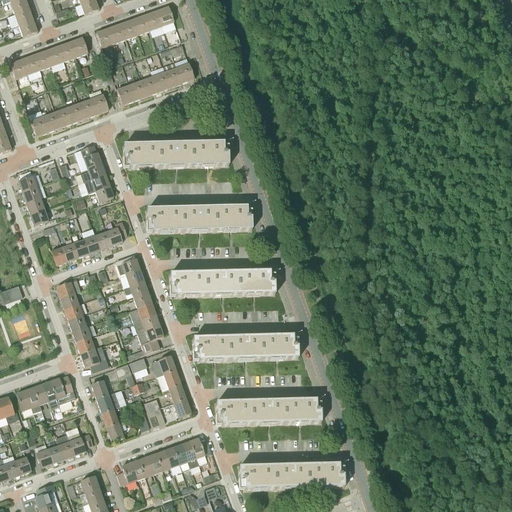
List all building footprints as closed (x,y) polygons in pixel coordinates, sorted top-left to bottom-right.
[(24,0),(10,5),(14,17),(28,11),(24,0)] [(98,12),(94,0),(79,6),(84,17),(98,12)] [(156,14),(161,29),(173,25),(168,9),(156,14)] [(28,11),(14,17),(18,28),(32,23),(28,11)] [(57,20),(66,17),(64,11),(55,14),(57,20)] [(156,14),(144,18),(149,33),(161,29),(156,14)] [(149,33),(144,18),(132,22),(137,37),(149,33)] [(120,26),(125,42),(137,37),(132,22),(120,26)] [(32,23),(18,28),(22,40),(37,34),(32,23)] [(108,31),(113,46),(125,42),(120,26),(108,31)] [(101,50),(113,46),(108,31),(96,35),(101,50)] [(81,40),(69,45),(75,60),(87,55),(81,40)] [(75,60),(69,45),(57,49),(63,64),(75,60)] [(171,58),(184,54),(181,47),(169,52),(171,58)] [(63,64),(57,49),(45,53),(51,69),(63,64)] [(51,69),(45,53),(33,58),(39,73),(51,69)] [(39,73),(33,58),(22,62),(27,77),(39,73)] [(102,70),(108,68),(105,59),(99,61),(102,70)] [(27,77),(22,62),(9,66),(15,82),(27,77)] [(176,71),(181,86),(193,81),(188,66),(176,71)] [(83,78),(91,76),(88,68),(81,71),(83,78)] [(150,74),(152,79),(157,94),(169,90),(164,75),(162,70),(150,74)] [(164,75),(169,90),(181,86),(176,71),(164,75)] [(109,72),(102,74),(107,86),(113,84),(109,72)] [(140,84),(145,99),(157,94),(152,79),(140,84)] [(128,88),(133,103),(145,99),(140,84),(128,88)] [(133,103),(128,88),(116,93),(121,108),(133,103)] [(24,101),(35,97),(33,91),(22,95),(24,101)] [(90,102),(95,117),(108,113),(102,97),(90,102)] [(78,106),(84,122),(95,117),(90,102),(78,106)] [(66,110),(72,126),(84,122),(78,106),(66,110)] [(54,115),(60,130),(72,126),(66,110),(54,115)] [(42,119),(48,134),(60,130),(54,115),(42,119)] [(48,134),(42,119),(30,123),(36,139),(48,134)] [(6,140),(0,142),(0,155),(10,152),(6,140)] [(191,146),(192,169),(228,168),(227,156),(225,156),(225,155),(223,155),(223,145),(209,146),(209,142),(208,141),(204,141),(204,146),(191,146)] [(159,170),(192,169),(191,146),(178,146),(177,143),(177,142),(172,142),(172,147),(159,147),(159,170)] [(159,170),(159,147),(146,147),(145,143),(141,143),(141,147),(122,148),(123,160),(126,160),(126,161),(128,161),(128,170),(159,170)] [(83,160),(87,172),(101,167),(97,155),(95,156),(93,148),(80,153),(83,160)] [(63,180),(70,178),(65,166),(59,169),(63,180)] [(101,167),(87,172),(88,174),(80,177),(83,185),(84,185),(105,178),(101,167)] [(105,178),(84,185),(88,196),(95,193),(109,188),(105,178)] [(22,195),(36,190),(32,179),(18,184),(22,195)] [(109,188),(95,193),(99,205),(113,200),(109,188)] [(26,206),(40,201),(36,190),(22,195),(26,206)] [(30,218),(44,212),(40,201),(26,206),(30,218)] [(82,201),(74,204),(77,211),(85,209),(82,201)] [(214,210),(214,233),(251,232),(250,220),(248,220),(248,219),(246,219),(246,210),(232,210),(232,206),(231,205),(227,205),(228,210),(214,210)] [(182,211),(182,234),(214,233),(214,210),(201,211),(200,207),(199,206),(195,206),(196,211),(182,211)] [(182,234),(182,211),(169,211),(169,207),(168,207),(164,207),(164,212),(146,212),(146,224),(149,224),(149,225),(151,225),(151,235),(182,234)] [(48,223),(44,212),(30,218),(34,228),(48,223)] [(44,237),(55,234),(53,228),(42,232),(44,237)] [(117,231),(105,235),(110,249),(122,245),(117,231)] [(85,242),(95,238),(93,232),(83,236),(85,242)] [(110,249),(105,235),(94,239),(99,253),(110,249)] [(99,253),(94,239),(83,243),(88,257),(99,253)] [(88,257),(83,243),(72,247),(77,261),(88,257)] [(77,261),(72,247),(61,251),(66,264),(77,261)] [(66,264),(61,251),(50,254),(55,268),(66,264)] [(118,281),(125,278),(140,273),(135,262),(114,269),(118,281)] [(237,275),(238,297),(274,297),(273,285),(271,285),(271,284),(269,284),(269,274),(256,274),(255,270),(251,270),(251,275),(237,275)] [(205,298),(205,276),(192,276),(192,272),(191,271),(187,271),(187,276),(169,276),(169,289),(172,289),(172,290),(174,289),(174,299),(205,298)] [(238,297),(237,275),(224,275),(224,271),(223,271),(218,271),(219,275),(205,276),(205,298),(238,297)] [(102,287),(107,285),(103,273),(98,275),(102,287)] [(140,273),(125,278),(129,289),(143,284),(140,273)] [(93,290),(98,288),(94,276),(88,278),(93,290)] [(60,302),(74,297),(80,294),(76,283),(56,290),(60,302)] [(143,284),(129,289),(123,291),(126,297),(131,295),(133,300),(147,295),(143,284)] [(0,308),(22,300),(18,288),(0,294),(0,308)] [(147,295),(133,300),(137,311),(151,306),(147,295)] [(64,313),(78,308),(74,297),(60,302),(64,313)] [(151,306),(137,311),(129,314),(133,325),(155,317),(151,306)] [(68,324),(82,318),(78,308),(64,313),(68,324)] [(155,317),(133,325),(136,336),(159,328),(155,317)] [(72,335),(86,330),(82,318),(68,324),(72,335)] [(159,328),(136,336),(144,359),(159,353),(155,342),(163,339),(159,328)] [(75,346),(90,340),(86,330),(72,335),(75,346)] [(260,339),(260,362),(297,361),(297,349),(294,349),(294,347),(292,347),(292,338),(279,338),(279,335),(278,334),(273,334),(274,339),(260,339)] [(260,362),(260,339),(247,339),(246,335),(242,335),(242,340),(228,340),(228,363),(260,362)] [(228,363),(228,340),(215,340),(215,336),(214,336),(210,336),(210,340),(192,341),(192,353),(195,353),(195,354),(197,354),(197,363),(228,363)] [(80,357),(94,352),(90,340),(75,346),(80,357)] [(89,369),(92,376),(108,370),(101,349),(94,352),(80,357),(84,370),(89,369)] [(156,380),(163,377),(175,373),(170,358),(150,365),(156,380)] [(132,375),(146,370),(143,360),(129,366),(132,375)] [(129,390),(130,389),(135,387),(127,366),(114,371),(118,382),(125,379),(129,390)] [(175,373),(163,377),(168,392),(180,387),(175,373)] [(59,381),(50,384),(56,401),(58,408),(76,401),(67,378),(59,381)] [(96,402),(108,398),(103,383),(91,387),(96,402)] [(50,384),(42,387),(48,404),(51,412),(59,409),(58,408),(56,401),(50,384)] [(133,398),(144,394),(141,385),(135,387),(130,389),(133,398)] [(48,404),(42,387),(32,390),(39,407),(48,404)] [(180,387),(168,392),(173,406),(185,401),(180,387)] [(24,393),(30,410),(32,416),(41,413),(39,407),(32,390),(24,393)] [(30,410),(24,393),(16,396),(22,413),(30,410)] [(114,395),(108,398),(96,402),(101,416),(113,412),(120,409),(114,395)] [(284,403),(284,426),(320,425),(320,413),(317,413),(317,412),(315,412),(315,402),(302,403),(302,399),(301,398),(297,398),(297,403),(284,403)] [(8,399),(0,402),(0,405),(5,420),(14,416),(8,399)] [(252,427),(284,426),(284,403),(270,404),(269,400),(269,399),(265,399),(265,404),(251,404),(252,427)] [(252,427),(251,404),(238,405),(238,401),(237,400),(233,400),(233,405),(215,405),(215,418),(218,417),(218,418),(220,418),(220,428),(252,427)] [(185,401),(173,406),(179,420),(190,416),(185,401)] [(147,415),(159,411),(156,402),(144,406),(147,415)] [(135,412),(141,410),(139,404),(133,406),(135,412)] [(165,425),(159,411),(147,415),(149,421),(155,419),(158,428),(165,425)] [(113,412),(101,416),(106,430),(118,426),(113,412)] [(141,434),(149,431),(143,417),(135,419),(141,434)] [(158,428),(155,419),(149,421),(152,430),(158,428)] [(27,434),(33,432),(29,420),(22,423),(27,434)] [(118,426),(106,430),(111,445),(123,440),(118,426)] [(42,439),(53,435),(51,428),(47,429),(40,432),(42,439)] [(29,448),(35,447),(31,436),(25,438),(29,448)] [(58,448),(63,462),(74,458),(69,444),(66,437),(55,441),(58,448)] [(69,444),(74,458),(85,454),(84,451),(92,448),(88,437),(80,440),(69,444)] [(198,441),(189,444),(195,461),(204,458),(198,441)] [(197,468),(195,461),(189,444),(181,447),(187,464),(189,471),(197,468)] [(24,445),(18,448),(20,453),(26,451),(24,445)] [(187,464),(181,447),(172,450),(178,467),(187,464)] [(47,452),(52,466),(63,462),(58,448),(47,452)] [(178,467),(172,450),(164,453),(170,470),(178,467)] [(52,466),(47,452),(36,456),(41,470),(52,466)] [(170,470),(164,453),(156,456),(162,473),(170,470)] [(162,473),(156,456),(147,459),(153,477),(162,473)] [(153,477),(147,459),(138,463),(145,480),(153,477)] [(14,464),(20,478),(31,474),(26,460),(14,464)] [(145,480),(138,463),(130,466),(136,483),(145,480)] [(307,491),(306,468),(293,468),(293,464),(292,463),(287,464),(288,468),(274,469),(275,491),(307,491)] [(306,468),(307,491),(343,490),(343,478),(341,478),(341,477),(338,477),(338,467),(325,467),(325,463),(324,463),(319,463),(320,468),(306,468)] [(3,468),(8,482),(20,478),(14,464),(3,468)] [(275,491),(274,469),(261,469),(261,465),(260,464),(256,464),(256,469),(238,470),(238,482),(241,482),(241,483),(243,483),(244,492),(275,491)] [(136,483),(130,466),(121,469),(123,474),(116,477),(120,489),(128,486),(127,486),(136,483)] [(0,468),(0,485),(8,482),(3,468),(0,468)] [(215,482),(212,476),(203,479),(205,485),(215,482)] [(80,484),(84,495),(98,490),(94,479),(80,484)] [(155,497),(160,495),(156,485),(151,487),(155,497)] [(54,494),(52,487),(36,493),(39,499),(34,500),(38,511),(52,506),(48,496),(54,494)] [(69,500),(76,498),(72,487),(66,489),(69,500)] [(182,497),(188,494),(186,487),(180,489),(181,491),(180,491),(182,497)] [(209,503),(217,500),(213,489),(205,492),(209,503)] [(98,490),(84,495),(88,506),(102,501),(98,490)] [(163,504),(171,501),(169,493),(160,496),(163,504)] [(193,511),(198,510),(195,500),(190,497),(189,498),(193,511)] [(102,501),(88,506),(90,511),(105,511),(106,511),(102,501)]
